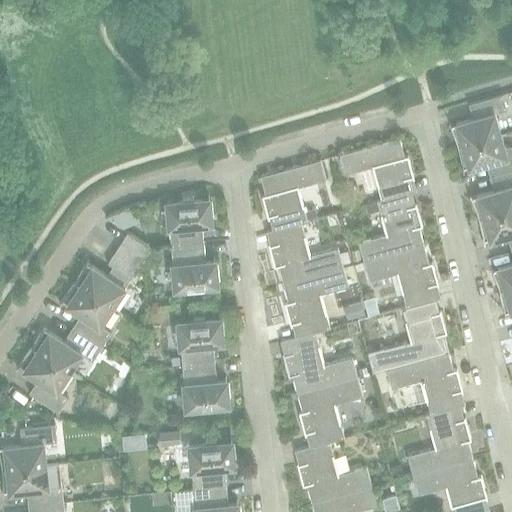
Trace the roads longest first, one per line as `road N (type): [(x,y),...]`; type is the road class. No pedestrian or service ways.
road 1 (residential): [(511,466),(422,113),(233,165)]
road 2 (residential): [(274,511),(233,165)]
road 3 (residential): [(0,356),(92,213),(126,192),(233,165)]
